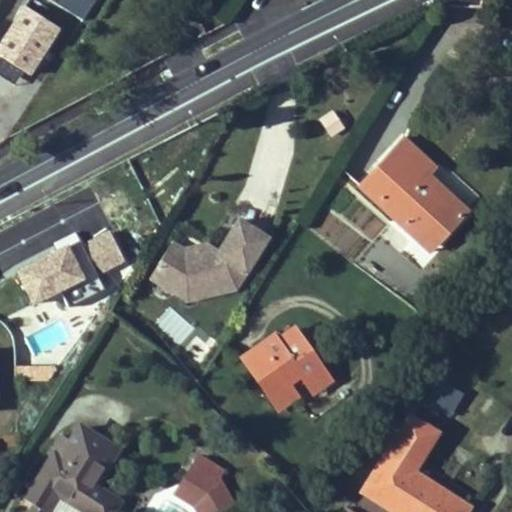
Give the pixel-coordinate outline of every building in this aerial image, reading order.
[(60,30),(25,8),(0,48),(0,59),(30,78),(60,30)] [(318,118),(327,138),(342,130),(333,111),(318,118)] [(428,251),(461,216),(422,179),(427,175),(434,168),(402,139),(359,185),(428,251)] [(427,175),(422,179),(461,216),(466,210),(427,175)] [(177,244),(154,279),(177,293),(195,288),(200,280),(214,276),(219,296),(241,291),(273,240),(244,222),(223,255),(220,261),(208,253),(200,248),(188,251),(177,244)] [(128,261),(112,229),(19,274),(36,309),(66,294),(73,307),(104,292),(102,274),(128,261)] [(208,253),(220,261),(223,255),(211,248),(208,253)] [(200,280),(195,288),(198,301),(219,296),(214,276),(200,280)] [(440,311),(431,304),(424,315),(433,321),(440,311)] [(299,378),(302,381),(321,368),(294,330),(279,341),(274,334),(241,357),(272,401),(293,388),(290,384),(299,378)] [(321,368),(302,381),(304,384),(311,394),(330,380),(321,368)] [(294,391),(304,384),(302,381),(299,378),(290,384),(293,388),(294,391)] [(434,381),(423,406),(449,417),(460,393),(434,381)] [(278,408),(297,395),(294,391),(293,388),(272,401),(278,408)] [(394,511),(465,511),(467,509),(411,472),(435,433),(408,417),(362,491),(394,511)] [(48,454),(34,478),(58,493),(79,506),(86,510),(98,491),(91,487),(114,450),(78,428),(59,460),(48,454)] [(219,484),(227,472),(201,453),(171,495),(194,511),(220,511),(234,494),(219,484)] [(148,476),(137,495),(159,509),(161,511),(176,511),(170,502),(159,495),(164,487),(148,476)] [(47,511),(58,493),(34,478),(23,496),(47,511)] [(161,511),(159,509),(137,495),(130,505),(141,511),(161,511)]
